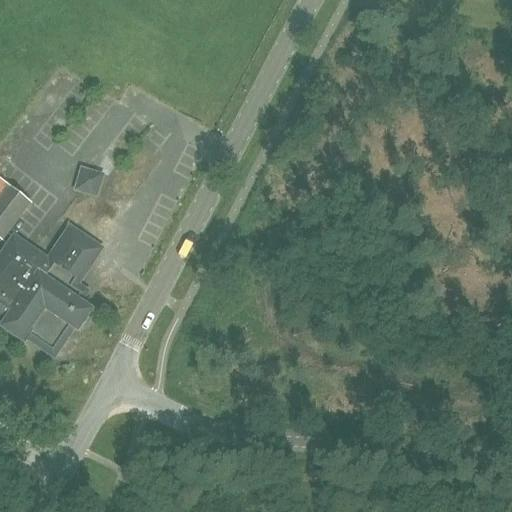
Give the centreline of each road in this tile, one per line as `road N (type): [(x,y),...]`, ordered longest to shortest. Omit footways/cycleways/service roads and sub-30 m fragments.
road 1 (tertiary): [(112,381),(311,0)]
road 2 (tertiary): [(112,381),(184,421),(221,431),(511,467)]
